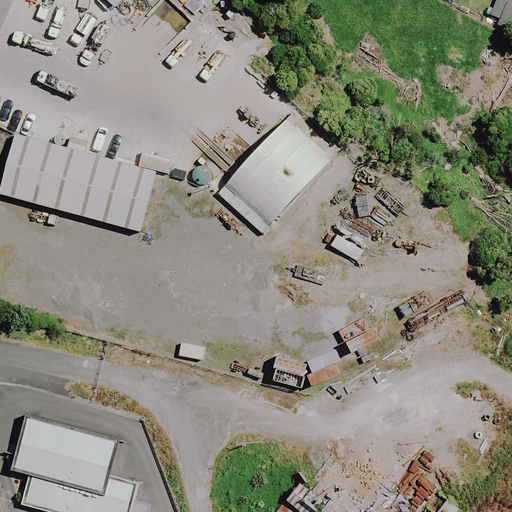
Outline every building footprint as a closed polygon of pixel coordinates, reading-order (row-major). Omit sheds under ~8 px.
[(125,0),(104,0),(117,11),(125,0)] [(511,3),(509,2),(496,27),(511,36),(511,3)] [(229,19),(213,4),(200,17),(213,30),(203,40),(225,62),(236,51),(242,57),(263,37),(237,11),(229,19)] [(325,136),(299,117),(290,129),(315,149),(325,136)] [(71,120),(68,133),(95,139),(98,126),(71,120)] [(169,171),(24,131),(6,194),(152,234),(169,171)] [(149,511),(153,495),(124,489),(134,440),(34,418),(22,477),(36,480),(29,511),(149,511)] [(458,511),(460,511),(448,503),(442,511),(458,511)]
